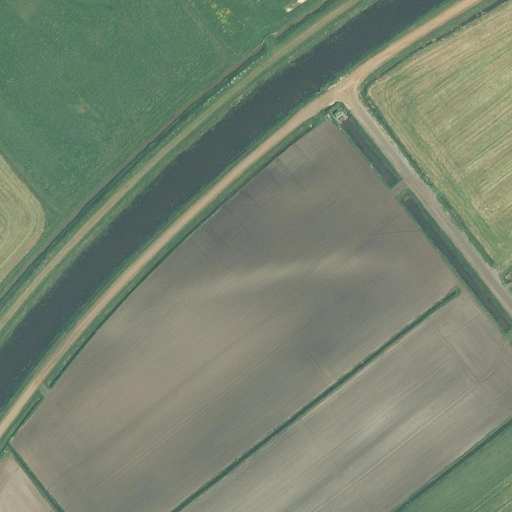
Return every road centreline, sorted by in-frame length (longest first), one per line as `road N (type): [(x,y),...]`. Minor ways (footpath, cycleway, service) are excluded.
road 1 (track): [(341,90),(266,145),(151,250),(0,433)]
road 2 (unclassified): [(511,307),(341,90)]
road 3 (track): [(341,90),(475,0)]
